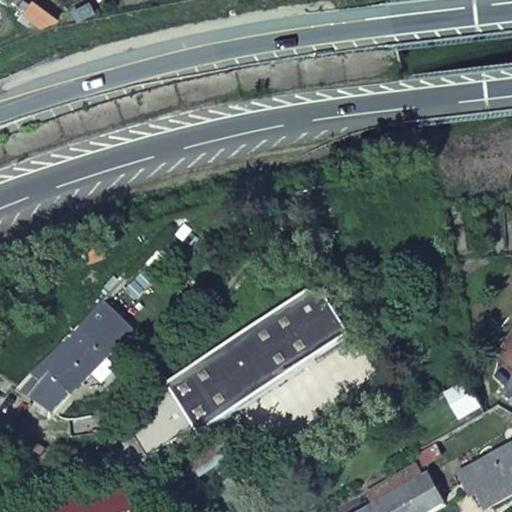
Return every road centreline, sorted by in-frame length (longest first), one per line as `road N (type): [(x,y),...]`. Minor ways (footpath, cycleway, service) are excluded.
road 1 (trunk): [(0,195),(109,159),(511,83)]
road 2 (trunk): [(511,4),(352,23),(80,76),(0,106)]
road 3 (residential): [(0,398),(203,511)]
